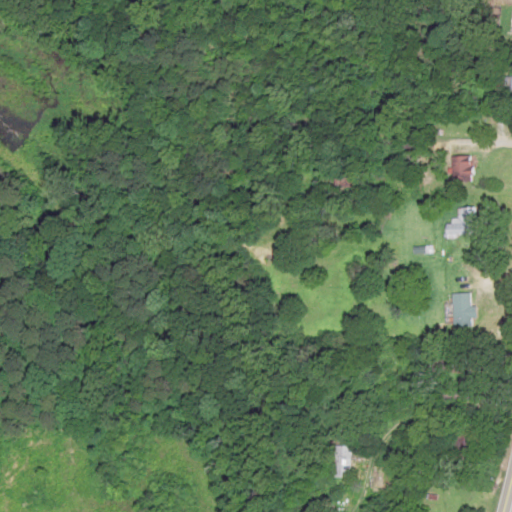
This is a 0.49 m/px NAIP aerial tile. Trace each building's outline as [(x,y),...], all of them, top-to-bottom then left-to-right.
[(501,102),(511,103),(511,76),(505,75),(501,102)] [(450,182),(471,182),(471,156),(450,156),(450,182)] [(475,237),(475,207),(457,207),(457,221),(445,221),(445,237),(475,237)] [(451,327),(471,327),(471,293),(451,293),(451,327)] [(333,477),(349,477),(349,447),(333,447),(333,477)]
